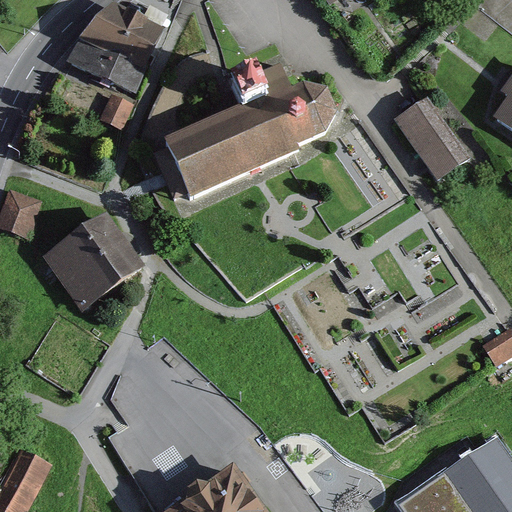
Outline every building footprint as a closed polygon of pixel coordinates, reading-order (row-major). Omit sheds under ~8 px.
[(83,48),(145,75),(162,35),(108,14),(83,48)] [(145,75),(83,48),(70,67),(79,70),(68,93),(101,108),(111,85),(136,96),(145,75)] [(150,145),(176,204),(289,154),(287,149),(317,136),(327,115),(311,87),(280,89),(270,67),(213,92),(223,113),(150,145)] [(511,73),(481,122),(511,142),(511,73)] [(463,167),(421,107),(390,128),(433,188),(463,167)] [(0,214),(0,231),(25,240),(38,204),(8,193),(0,214)] [(41,256),(73,310),(136,274),(105,219),(41,256)] [(495,363),(511,357),(511,336),(489,343),(495,363)] [(511,511),(511,464),(500,447),(412,506),(415,511),(511,511)] [(0,511),(21,511),(40,472),(11,460),(0,483),(0,511)] [(257,511),(233,478),(185,511),(257,511)]
